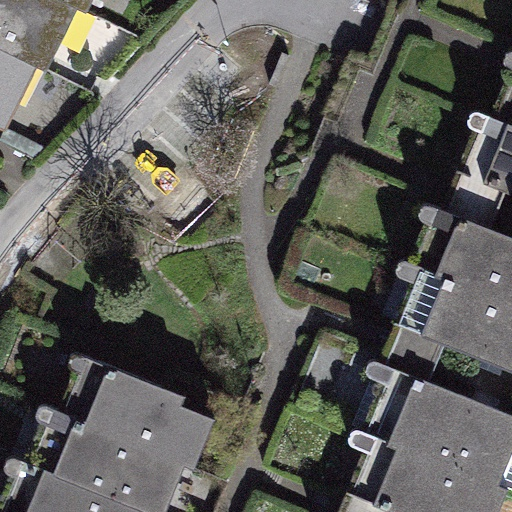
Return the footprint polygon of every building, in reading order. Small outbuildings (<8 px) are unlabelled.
[(0,0),(0,125),(6,128),(36,61),(54,69),(81,9),(94,15),(101,0),(0,0)] [(511,133),(500,130),(481,186),(511,196),(511,133)] [(511,253),(452,229),(428,287),(444,293),(424,341),(511,375),(511,253)] [(226,426),(102,379),(81,433),(68,428),(51,474),(40,470),(24,511),(177,511),(191,476),(205,481),(226,426)] [(511,471),(511,422),(412,384),(385,453),(405,461),(384,511),(510,511),(511,508),(511,500),(502,496),(511,471)]
